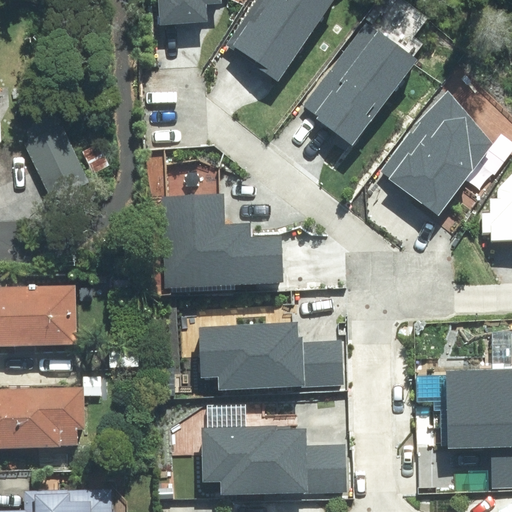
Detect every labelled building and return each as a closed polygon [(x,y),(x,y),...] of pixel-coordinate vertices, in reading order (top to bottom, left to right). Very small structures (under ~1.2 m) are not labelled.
[(194,9),(200,0),(151,0),(153,12),(194,9)] [(293,0),(270,0),(268,4),(262,0),(244,0),(230,22),(264,44),(293,0)] [(414,39),(375,4),(313,73),(352,107),(414,39)] [(499,109),(452,68),(397,130),(444,171),(499,109)] [(65,120),(25,139),(55,202),(94,183),(65,120)] [(511,153),(508,157),(484,199),(508,237),(511,236),(511,153)] [(216,176),(165,175),(163,275),(259,277),(259,258),(285,258),(286,220),(248,219),(248,209),(215,209),(216,176)] [(0,344),(82,343),(81,284),(0,285),(0,344)] [(286,299),(201,300),(202,347),(218,347),(219,362),(342,361),(341,313),(290,314),(286,299)] [(511,368),(448,369),(449,446),(493,446),(493,481),(511,481),(511,368)] [(88,428),(90,387),(32,384),(32,390),(0,387),(0,445),(31,447),(31,442),(81,445),(82,428),(88,428)] [(304,401),(205,399),(204,456),(214,456),(214,469),(295,471),(295,454),(347,455),(348,413),(304,412),(304,401)] [(0,510),(0,511),(128,511),(129,502),(97,503),(97,490),(42,492),(43,509),(0,510)]
